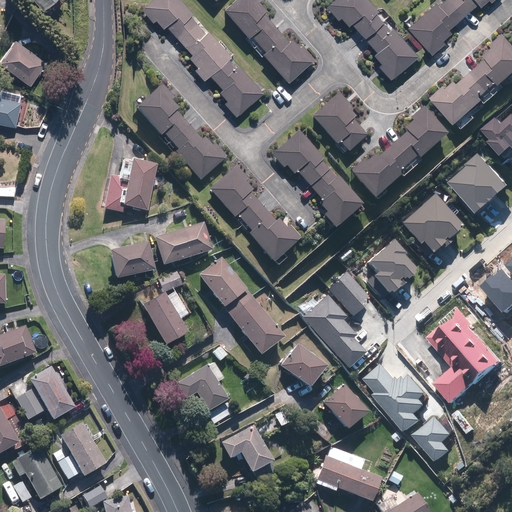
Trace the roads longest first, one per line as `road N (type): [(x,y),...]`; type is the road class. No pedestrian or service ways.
road 1 (residential): [(103,0),(98,71),(50,192),(45,246),(72,323),(177,511)]
road 2 (residential): [(339,61),(372,98),(398,104),(511,4)]
road 3 (residential): [(150,43),(242,148)]
road 4 (residential): [(242,148),(339,61)]
